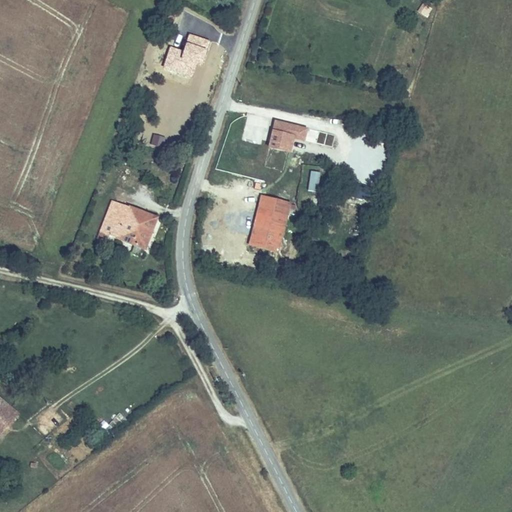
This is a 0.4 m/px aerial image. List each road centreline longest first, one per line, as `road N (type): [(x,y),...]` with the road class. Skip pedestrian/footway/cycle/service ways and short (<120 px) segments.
road 1 (tertiary): [(296,511),(190,299),(182,254),(187,209),(255,0)]
road 2 (track): [(0,270),(168,313),(190,299)]
road 3 (track): [(168,313),(223,412),(249,419)]
